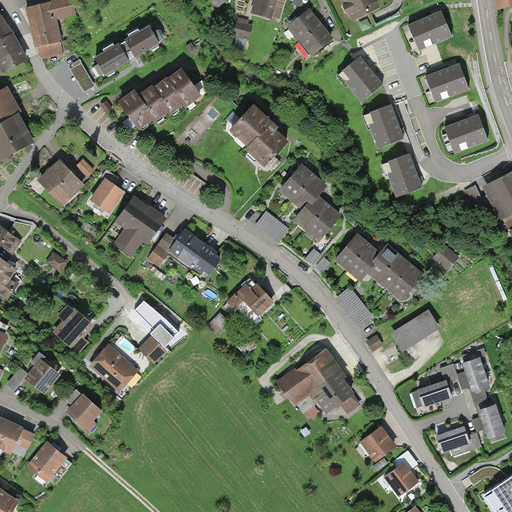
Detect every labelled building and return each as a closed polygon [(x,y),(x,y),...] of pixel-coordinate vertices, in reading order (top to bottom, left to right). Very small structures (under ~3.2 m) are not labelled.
[(58,0),(25,8),(35,48),(38,48),(60,42),(62,42),(57,20),(76,16),(72,0),(58,0)] [(209,0),(217,9),(227,0),(209,0)] [(254,0),(251,14),(272,21),(277,0),(254,0)] [(340,0),(344,6),(342,6),(346,15),(349,14),(352,22),(380,9),(376,0),(340,0)] [(511,5),(511,0),(493,0),(496,11),(511,5)] [(322,24),(309,9),(287,27),(300,42),(322,24)] [(453,38),(441,12),(408,26),(419,52),(453,38)] [(28,61),(14,33),(0,14),(0,69),(3,75),(28,61)] [(248,24),(249,20),(238,17),(232,36),(249,41),(253,25),(248,24)] [(334,39),(322,24),(300,42),(312,57),(334,39)] [(160,45),(149,27),(125,41),(126,43),(120,46),(119,45),(94,59),(105,77),(129,62),(129,61),(134,58),(135,59),(160,45)] [(60,42),(38,48),(41,59),(63,54),(60,42)] [(384,85),(360,56),(342,71),(350,81),(346,84),(362,103),(384,85)] [(95,87),(81,63),(74,68),(70,70),(84,93),(95,87)] [(470,91),(460,64),(425,77),(435,104),(470,91)] [(167,78),(154,88),(163,101),(160,103),(168,114),(170,117),(186,105),(188,107),(202,97),(182,70),(168,80),(167,78)] [(8,87),(0,91),(0,124),(19,114),(21,113),(8,87)] [(135,91),(118,103),(139,132),(154,120),(156,123),(168,114),(160,103),(163,101),(154,88),(152,87),(144,93),(142,91),(137,94),(135,91)] [(391,105),(370,112),(374,124),(369,126),(378,149),(404,140),(391,105)] [(230,132),(248,148),(245,151),(264,169),(289,143),(277,132),(279,130),(254,106),(230,132)] [(0,162),(35,144),(19,114),(0,124),(0,162)] [(489,142),(479,116),(445,128),(454,154),(489,142)] [(410,155),(388,163),(392,173),(387,175),(396,199),(422,189),(410,155)] [(83,159),(76,166),(87,178),(95,171),(83,159)] [(85,186),(60,160),(37,181),(62,207),(85,186)] [(291,202),(315,175),(302,164),(279,191),(291,202)] [(107,170),(102,176),(105,178),(114,185),(119,178),(107,170)] [(511,171),(482,187),(500,222),(511,216),(511,171)] [(315,175),(291,202),(302,211),(309,202),(312,206),(320,197),(328,187),(315,175)] [(105,178),(89,201),(110,215),(126,193),(114,185),(105,178)] [(481,198),(475,185),(460,193),(466,206),(481,198)] [(148,207),(134,196),(115,222),(125,230),(114,244),(132,257),(142,242),(147,246),(167,219),(149,206),(148,207)] [(305,231),(329,204),(320,197),(312,206),(309,202),(302,211),(293,221),(305,231)] [(329,204),(305,231),(319,243),(342,216),(329,204)] [(267,211),(255,226),(278,244),(290,229),(267,211)] [(21,242),(0,227),(0,295),(8,300),(20,283),(12,278),(17,270),(7,263),(21,242)] [(169,252),(201,275),(204,272),(209,276),(221,260),(215,256),(218,253),(186,229),(177,241),(169,252)] [(169,252),(177,241),(166,233),(148,259),(159,267),(169,252)] [(370,244),(358,234),(334,261),(347,272),(370,244)] [(381,253),(370,244),(347,272),(360,283),(368,274),(376,265),(372,263),(381,253)] [(376,265),(368,274),(376,282),(400,255),(388,245),(381,253),(372,263),(376,265)] [(444,245),(432,259),(448,272),(460,258),(444,245)] [(53,252),(46,262),(60,272),(67,263),(53,252)] [(319,256),(314,252),(306,260),(311,265),(319,256)] [(400,255),(376,282),(388,292),(411,264),(400,255)] [(329,265),(324,260),(316,268),(321,273),(329,265)] [(424,275),(411,264),(388,292),(401,302),(424,275)] [(274,303),(257,284),(252,279),(226,303),(234,311),(244,302),(258,318),(274,303)] [(347,288),(334,300),(355,326),(369,315),(347,288)] [(73,310),(67,305),(57,317),(63,322),(53,332),(78,355),(89,343),(84,338),(94,326),(74,309),(73,310)] [(390,334),(402,353),(440,330),(429,311),(390,334)] [(220,313),(207,326),(215,333),(228,321),(220,313)] [(0,354),(8,336),(0,332),(0,354)] [(377,335),(366,342),(373,352),(383,346),(377,335)] [(164,336),(158,343),(167,352),(173,345),(164,336)] [(250,336),(238,345),(245,355),(257,346),(250,336)] [(151,337),(138,350),(154,365),(167,352),(158,343),(151,337)] [(119,393),(139,371),(109,345),(89,367),(119,393)] [(295,368),(276,381),(294,407),(310,396),(313,401),(315,400),(327,416),(341,406),(347,415),(361,405),(354,396),(355,395),(344,379),(347,377),(327,349),(297,370),(295,368)] [(470,387),(472,393),(490,387),(480,358),(462,364),(465,372),(470,387)] [(28,374),(25,379),(45,395),(61,375),(41,359),(28,374)] [(440,368),(445,381),(447,381),(447,382),(458,379),(459,378),(458,375),(454,364),(440,368)] [(7,385),(15,391),(25,379),(28,374),(20,368),(7,385)] [(470,387),(465,372),(458,375),(459,378),(458,379),(462,390),(470,387)] [(447,382),(447,381),(445,381),(417,391),(424,409),(453,399),(447,382)] [(66,400),(72,406),(82,396),(76,390),(66,400)] [(72,406),(67,412),(89,433),(97,424),(93,421),(102,412),(83,394),(82,396),(72,406)] [(506,434),(496,405),(478,412),(480,417),(487,436),(488,440),(506,434)] [(24,429),(0,417),(0,450),(11,456),(16,445),(23,430),(24,429)] [(477,432),(479,439),(487,436),(480,417),(473,420),(477,432)] [(381,427),(360,443),(376,463),(397,446),(381,427)] [(468,436),(464,427),(436,437),(442,454),(453,451),(471,445),(468,436)] [(35,435),(23,430),(16,445),(28,450),(35,435)] [(471,445),(453,451),(455,456),(482,447),(479,439),(477,432),(468,436),(471,445)] [(67,459),(47,442),(27,467),(47,483),(67,459)] [(410,470),(418,465),(408,451),(399,457),(403,463),(404,462),(410,470)] [(403,463),(384,477),(399,497),(419,482),(410,470),(404,462),(403,463)] [(511,511),(511,478),(485,496),(495,511),(511,511)] [(12,511),(19,503),(6,493),(0,501),(0,511),(12,511)]
